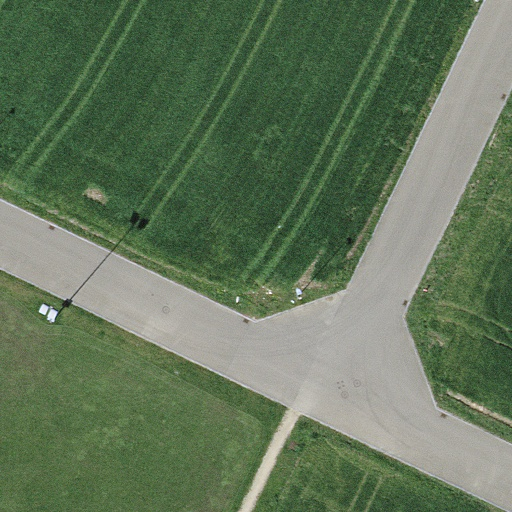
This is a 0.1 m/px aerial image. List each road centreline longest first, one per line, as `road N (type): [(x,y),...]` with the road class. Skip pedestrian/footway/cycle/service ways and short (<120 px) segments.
road 1 (residential): [(511,5),(323,395)]
road 2 (residential): [(0,241),(323,395)]
road 3 (residential): [(323,395),(511,485)]
road 4 (track): [(323,395),(261,511)]
